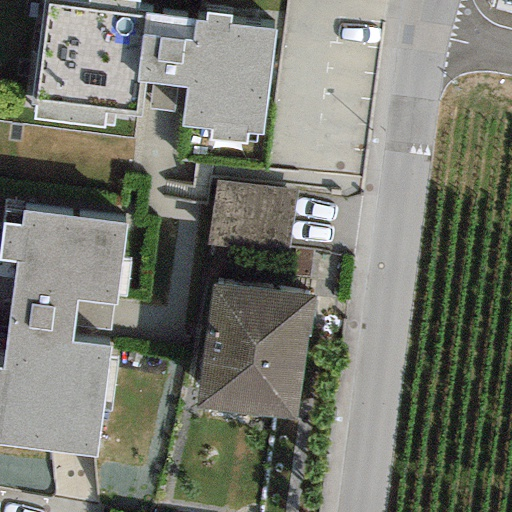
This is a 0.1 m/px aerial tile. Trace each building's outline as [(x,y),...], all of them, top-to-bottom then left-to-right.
[(184,88),(179,127),(208,130),(207,142),(245,146),(246,134),(261,136),(274,31),(228,26),(229,16),(205,14),(204,24),(133,15),(135,1),(127,0),(86,0),(85,7),(42,2),(30,104),(33,104),(31,121),(102,130),(102,124),(112,126),(113,115),(138,118),(143,83),(151,84),(175,88),(184,88)] [(171,114),(175,88),(151,84),(148,110),(171,114)] [(294,190),(214,181),(208,239),(288,247),(294,190)] [(0,446),(94,459),(108,347),(122,226),(21,212),(20,227),(1,223),(0,231),(0,261),(15,263),(0,370),(0,369),(0,446)] [(243,290),(209,286),(192,408),(296,422),(312,300),(243,290)]
